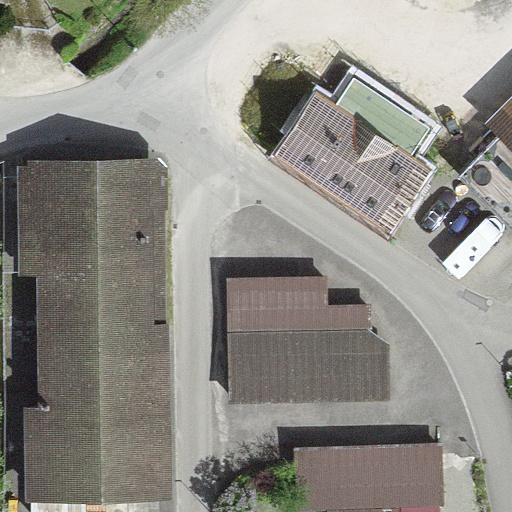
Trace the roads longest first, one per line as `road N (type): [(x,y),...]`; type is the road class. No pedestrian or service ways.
road 1 (residential): [(212,511),(214,148)]
road 2 (residential): [(214,148),(456,319)]
road 3 (residential): [(456,319),(486,381),(511,511)]
road 4 (residential): [(224,0),(120,112)]
road 5 (residential): [(0,129),(120,112)]
